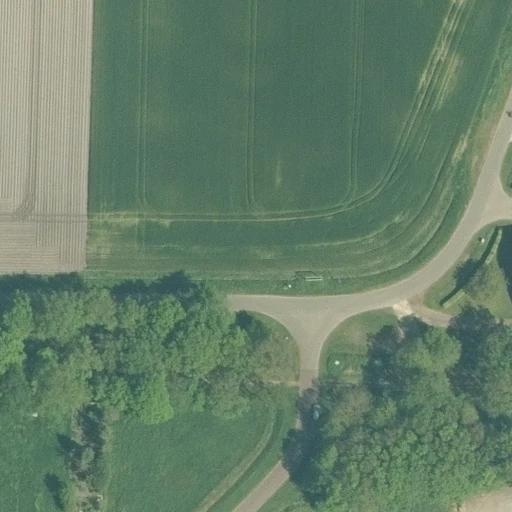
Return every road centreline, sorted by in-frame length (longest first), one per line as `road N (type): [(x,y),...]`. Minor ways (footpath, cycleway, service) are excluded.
road 1 (unclassified): [(307,304),(391,298),(440,269),(471,223),(511,112)]
road 2 (unclassified): [(307,304),(0,301)]
road 3 (unclassified): [(245,511),(298,451),(310,385),(307,304)]
